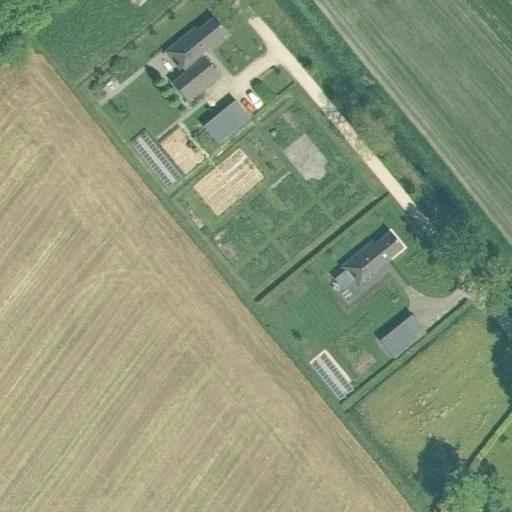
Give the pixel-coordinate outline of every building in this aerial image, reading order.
[(200,55),(226,33),(213,17),(197,30),(195,27),(164,52),(179,71),(182,69),(185,73),(171,84),(172,85),(174,84),(185,98),(183,99),(186,103),(219,76),(204,58),(203,58),(200,55)] [(239,125),(226,109),(204,127),(214,140),(217,144),(239,125)] [(390,232),(374,245),(371,242),(341,267),(356,286),(402,248),(390,232)] [(393,358),(416,339),(403,323),(380,342),(382,344),(390,354),(393,358)] [(440,511),(465,511),(453,500),(440,511)]
